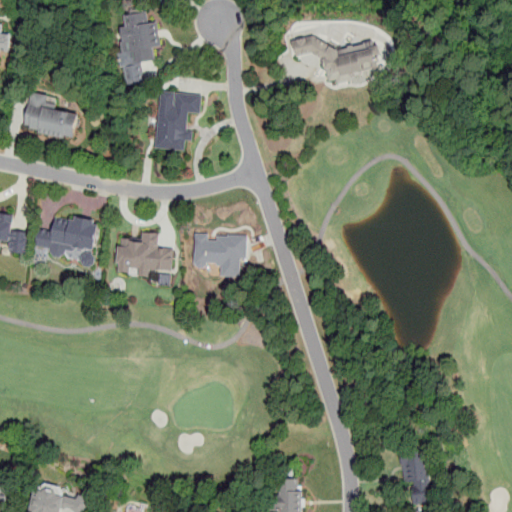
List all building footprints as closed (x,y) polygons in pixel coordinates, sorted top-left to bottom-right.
[(129,86),(146,84),(143,63),(157,61),(155,46),(159,46),(156,21),(147,22),(146,13),(119,17),(129,86)] [(0,51),(10,52),(11,34),(1,33),(1,28),(0,27),(0,51)] [(295,40),(299,57),(314,53),(327,61),(332,81),(339,80),(340,84),(354,81),(353,74),(366,70),(369,75),(383,72),(381,67),(383,66),(380,54),(387,52),(383,39),(343,49),(317,34),(295,40)] [(158,149),(186,151),(187,140),(189,141),(192,114),(201,115),(203,95),(163,91),(158,149)] [(51,98),(32,94),(24,130),(75,140),(80,114),(49,108),(51,98)] [(13,235),(17,218),(0,213),(0,251),(4,252),(3,255),(25,260),(30,239),(13,235)] [(57,217),(55,229),(38,226),(34,244),(96,255),(101,225),(57,217)] [(173,254),(157,252),(159,232),(144,232),(143,242),(121,240),(119,270),(172,274),(173,254)] [(244,277),(245,236),(195,236),(195,269),(220,269),(220,277),(244,277)] [(430,501),(427,451),(405,453),(408,502),(430,501)] [(302,511),(303,476),(278,476),(277,511),(302,511)] [(86,511),(89,499),(37,486),(30,511),(86,511)]
